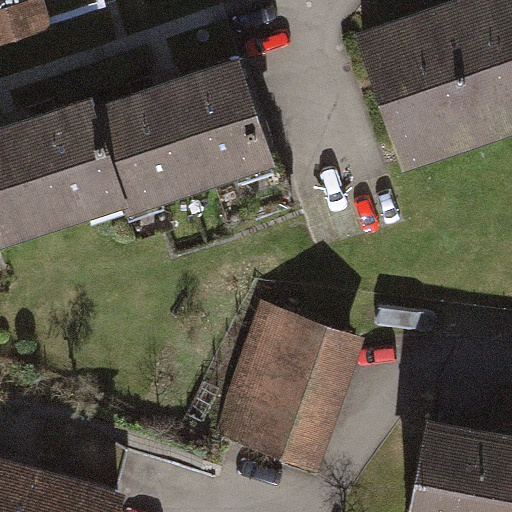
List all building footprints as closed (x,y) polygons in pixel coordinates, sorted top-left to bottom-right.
[(46,0),(17,0),(0,5),(0,38),(53,22),(46,0)] [(511,0),(410,0),(360,18),(409,156),(511,118),(511,0)] [(95,79),(0,111),(0,234),(126,191),(130,202),(286,149),(247,37),(98,88),(95,79)] [(366,332),(261,296),(214,432),(320,468),(366,332)] [(511,511),(511,419),(423,403),(401,511),(511,511)] [(0,511),(119,511),(129,476),(0,444),(0,511)]
